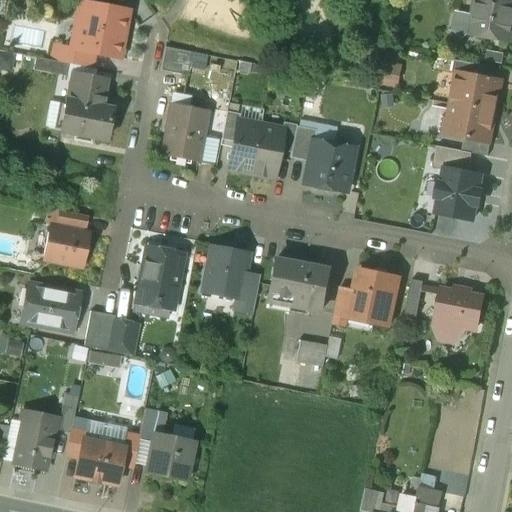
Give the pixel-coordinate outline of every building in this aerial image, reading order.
[(511,0),(473,0),(467,33),(507,41),(511,19),(510,19),(511,5),(511,0)] [(105,14),(85,9),(85,10),(78,14),(83,21),(77,47),(77,49),(97,53),(120,57),(128,18),(123,10),(114,8),(105,14)] [(77,47),(66,45),(63,63),(71,64),(94,69),(97,53),(77,49),(77,47)] [(192,52),(167,47),(163,71),(187,76),(192,52)] [(63,63),(36,58),(34,69),(69,76),(71,64),(63,63)] [(481,65),(453,60),(450,73),(455,74),(455,72),(478,77),(481,65)] [(398,65),(382,63),(379,84),(395,86),(398,65)] [(478,77),(455,72),(455,74),(449,104),(492,112),(498,81),(478,77)] [(106,83),(73,76),(68,103),(66,102),(61,131),(108,140),(114,108),(104,106),(106,95),(104,95),(106,83)] [(391,95),(380,96),(381,107),(392,106),(391,95)] [(492,112),(449,104),(446,118),(452,122),(449,135),(462,138),(486,142),(492,112)] [(209,112),(172,105),(162,154),(176,157),(179,162),(185,163),(190,160),(199,161),(209,112)] [(240,114),(228,112),(223,138),(234,141),(238,121),(239,121),(240,114)] [(239,121),(238,121),(234,141),(229,169),(252,173),(262,125),(239,121)] [(298,125),(285,123),(284,129),(284,130),(280,150),(293,152),(298,126),(298,125)] [(284,129),(262,125),(252,173),(275,178),(280,150),(284,130),(284,129)] [(317,130),(298,126),(293,152),(292,157),(310,161),(314,141),(315,141),(317,130)] [(486,142),(462,138),(460,151),(470,153),(485,156),(488,142),(486,142)] [(315,141),(314,141),(310,161),(306,184),(345,191),(353,148),(315,141)] [(460,151),(435,146),(430,168),(442,170),(442,168),(466,173),(470,153),(460,151)] [(466,173),(442,168),(442,170),(439,183),(436,183),(434,197),(437,198),(434,213),(471,220),(474,205),(477,206),(480,191),(477,191),(480,175),(466,173)] [(88,216),(62,211),(60,223),(85,228),(88,216)] [(89,235),(50,227),(44,258),(83,266),(89,235)] [(184,254),(148,247),(137,303),(140,303),(140,299),(172,305),(171,309),(174,309),(184,254)] [(248,255),(213,248),(205,292),(238,299),(240,299),(244,274),(248,255)] [(327,270),(276,260),(269,296),(292,300),(291,306),(319,311),(327,270)] [(392,277),(360,270),(354,275),(351,291),(346,313),(348,313),(370,317),(372,324),(387,327),(396,283),(392,277)] [(261,277),(244,274),(240,299),(238,299),(236,310),(254,313),(261,277)] [(409,280),(403,315),(414,318),(421,282),(409,280)] [(78,295),(31,287),(27,308),(31,309),(28,323),(71,331),(78,295)] [(468,291),(453,288),(452,292),(440,290),(433,327),(438,341),(452,343),(460,332),(461,327),(474,330),(480,297),(467,295),(468,291)] [(337,289),(330,324),(345,327),(348,313),(346,313),(351,291),(337,289)] [(115,316),(91,311),(85,346),(108,351),(114,323),(115,316)] [(139,328),(114,323),(108,351),(133,357),(139,328)] [(326,346),(301,341),(297,363),(322,367),(326,346)] [(460,388),(438,383),(435,396),(457,401),(460,388)] [(76,410),(63,408),(58,431),(71,434),(72,431),(76,410)] [(159,419),(146,416),(141,441),(153,444),(155,435),(159,419)] [(54,429),(24,423),(15,463),(45,470),(48,458),(50,458),(53,442),(51,441),(54,429)] [(174,424),(171,432),(191,437),(193,429),(174,424)] [(10,428),(1,426),(0,430),(0,444),(6,445),(10,428)] [(85,434),(72,431),(71,434),(67,455),(79,458),(83,439),(84,439),(85,434)] [(141,438),(126,435),(123,447),(124,448),(121,465),(134,468),(141,438)] [(194,443),(155,435),(153,444),(152,448),(151,448),(148,460),(150,460),(147,473),(186,481),(194,443)] [(113,439),(98,436),(96,442),(84,439),(83,439),(79,458),(75,478),(116,487),(121,465),(124,448),(123,447),(111,445),(113,439)] [(380,511),(385,490),(367,487),(361,511),(380,511)] [(415,497),(391,492),(390,500),(413,505),(414,498),(415,499),(415,497)] [(415,499),(414,498),(413,505),(411,511),(423,511),(426,501),(415,499)] [(441,511),(443,505),(426,501),(423,511),(441,511)]
